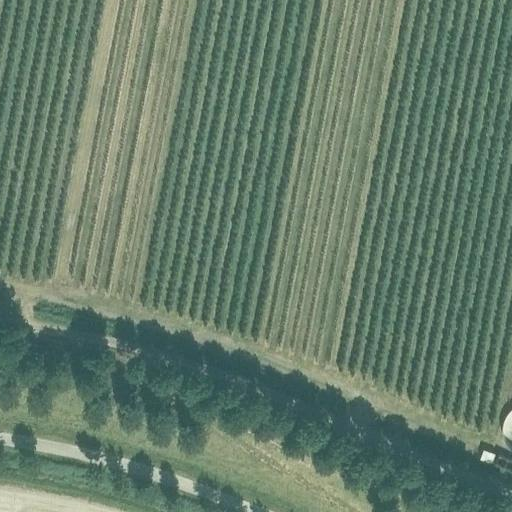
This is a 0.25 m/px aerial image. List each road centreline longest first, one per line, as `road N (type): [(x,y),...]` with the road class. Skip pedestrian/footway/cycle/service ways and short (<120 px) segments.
road 1 (track): [(509,492),(108,334),(0,320)]
road 2 (track): [(71,329),(148,389),(364,511)]
road 3 (unclassified): [(248,511),(185,488),(0,444)]
